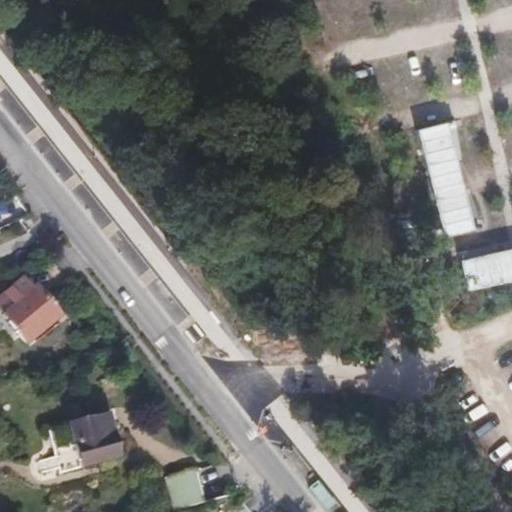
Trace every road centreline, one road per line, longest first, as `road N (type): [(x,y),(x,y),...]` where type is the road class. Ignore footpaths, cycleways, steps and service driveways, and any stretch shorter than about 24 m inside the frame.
road 1 (secondary): [(0,125),(304,511)]
road 2 (track): [(403,366),(256,100),(134,0)]
